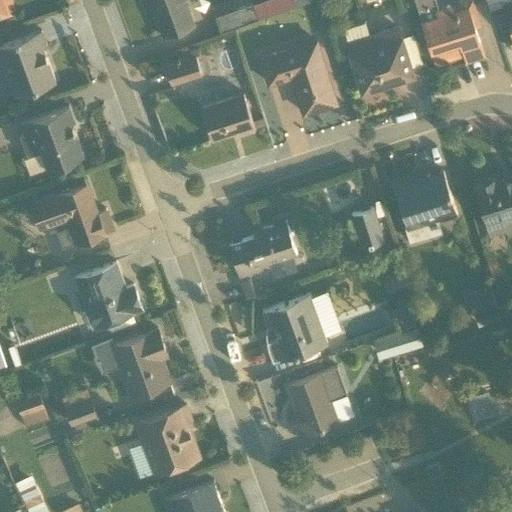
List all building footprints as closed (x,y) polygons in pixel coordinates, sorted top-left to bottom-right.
[(0,0),(0,14),(13,10),(9,0),(0,0)] [(141,0),(146,10),(153,7),(164,35),(195,23),(186,0),(141,0)] [(296,0),(257,0),(216,15),(222,32),(298,4),(296,0)] [(434,0),(413,0),(433,61),(461,52),(464,60),(483,54),(474,28),(482,25),(473,0),(455,0),(436,6),(434,0)] [(511,0),(487,0),(489,6),(504,1),(511,25),(511,0)] [(342,28),(362,89),(411,73),(395,23),(367,32),(363,22),(342,28)] [(42,30),(0,44),(0,60),(12,96),(55,81),(43,46),(47,45),(42,30)] [(315,37),(258,56),(268,86),(292,78),(304,113),(337,102),(315,37)] [(172,81),(211,69),(203,43),(178,51),(180,57),(166,62),(172,81)] [(243,92),(201,105),(211,138),(235,130),(236,134),(255,128),(243,92)] [(45,167),(83,154),(67,106),(19,122),(30,153),(39,150),(45,167)] [(426,222),(457,211),(442,168),(425,174),(427,182),(413,186),(412,181),(394,187),(406,221),(403,221),(410,241),(430,234),(426,222)] [(492,235),(511,228),(511,176),(496,182),(477,188),(492,235)] [(86,182),(30,202),(39,227),(65,218),(74,241),(113,227),(106,206),(96,209),(86,182)] [(388,235),(376,201),(351,209),(363,244),(388,235)] [(257,233),(228,242),(239,274),(261,267),(259,263),(296,251),(287,223),(273,227),(272,223),(255,229),(257,233)] [(115,258),(74,273),(93,324),(106,320),(109,329),(135,320),(131,310),(142,306),(133,282),(125,285),(115,258)] [(257,274),(242,279),(247,296),(262,291),(257,274)] [(492,284),(470,290),(473,298),(494,292),(492,284)] [(327,337),(309,291),(263,310),(269,324),(273,323),(278,336),(266,341),(273,358),(327,337)] [(479,321),(503,316),(498,294),(474,299),(479,321)] [(390,306),(397,325),(414,318),(407,299),(390,306)] [(419,321),(374,334),(380,353),(424,340),(419,321)] [(157,326),(112,342),(130,392),(168,378),(157,346),(164,344),(157,326)] [(336,363),(286,382),(299,418),(294,420),(299,434),(339,419),(331,398),(347,392),(336,363)] [(86,386),(63,395),(74,423),(96,415),(86,386)] [(48,416),(37,390),(17,399),(27,425),(48,416)] [(185,403),(135,421),(153,471),(200,454),(189,423),(192,422),(185,403)] [(50,511),(32,474),(15,482),(29,511),(50,511)] [(168,511),(225,511),(213,479),(163,497),(168,511)]
